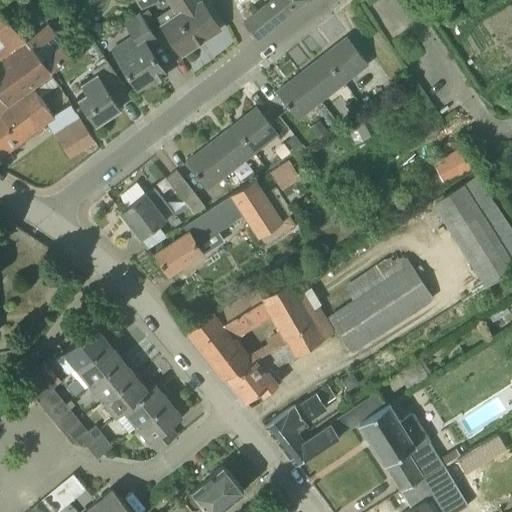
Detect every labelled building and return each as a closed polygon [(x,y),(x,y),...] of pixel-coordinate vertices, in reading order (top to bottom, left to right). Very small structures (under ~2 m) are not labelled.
[(156,16),(162,25),(181,54),(219,29),(200,0),(199,1),(198,0),(168,0),(172,6),(156,16)] [(303,0),(272,0),(244,22),(257,38),(303,0)] [(0,109),(49,72),(0,9),(0,109)] [(140,13),(147,24),(154,19),(147,9),(140,13)] [(110,48),(137,89),(151,80),(153,83),(166,75),(148,46),(157,40),(147,24),(140,13),(125,23),(132,34),(110,48)] [(324,57),(344,82),(368,64),(346,36),(333,46),(335,48),(324,57)] [(344,82),(324,57),(313,65),(312,63),(299,73),(320,101),(344,82)] [(127,94),(128,93),(106,60),(93,69),(96,73),(80,84),(85,92),(77,98),(95,126),(121,109),(116,101),(127,94)] [(297,119),(320,101),(299,73),(287,83),(288,85),(277,94),(297,119)] [(0,114),(0,152),(28,130),(36,123),(43,116),(50,110),(40,97),(58,84),(52,76),(34,88),(0,114)] [(400,92),(390,100),(395,107),(405,100),(400,92)] [(362,107),(354,97),(344,104),(352,115),(362,107)] [(58,139),(5,172),(24,181),(94,139),(69,102),(53,114),(46,119),(48,122),(58,139)] [(245,118),(234,127),(254,152),(278,134),(256,106),(243,117),(245,118)] [(320,119),(309,127),(317,138),(328,130),(320,119)] [(362,120),(311,144),(319,161),(371,137),(362,120)] [(222,133),(209,143),(230,171),(254,152),(234,127),(223,135),(222,133)] [(288,141),(296,151),(302,146),(294,136),(288,141)] [(186,161),(185,162),(206,189),(230,171),(209,143),(197,153),(198,155),(188,163),(186,161)] [(466,164),(456,148),(431,163),(444,185),(470,170),(466,164)] [(269,172),(280,187),(302,173),(292,157),(269,172)] [(186,205),(197,197),(176,169),(165,177),(186,205)] [(442,184),(435,172),(422,180),(429,191),(442,184)] [(511,224),(481,172),(435,199),(485,284),(511,267),(511,224)] [(155,253),(168,273),(202,251),(196,243),(244,213),(259,237),(281,222),(254,179),(183,225),(188,231),(155,253)] [(154,186),(121,212),(140,238),(173,212),(154,186)] [(407,263),(327,315),(351,352),(433,298),(410,262),(407,263)] [(278,374),(271,366),(274,364),(276,366),(333,331),(325,318),(315,304),(297,274),(261,298),(262,300),(220,325),(212,315),(200,322),(186,328),(224,378),(226,376),(229,379),(228,379),(245,401),(259,390),(263,394),(278,383),(274,377),(278,374)] [(63,352),(76,369),(108,342),(95,326),(63,352)] [(76,369),(89,385),(121,357),(108,342),(76,369)] [(121,357),(89,385),(102,400),(134,373),(121,357)] [(53,388),(61,381),(47,365),(39,372),(24,384),(37,401),(53,388)] [(155,383),(147,389),(134,373),(102,400),(115,417),(123,410),(147,389),(156,383),(155,383)] [(116,417),(128,432),(136,426),(169,399),(156,383),(147,389),(123,410),(115,417),(116,417)] [(328,384),(315,392),(324,404),(335,395),(328,384)] [(69,408),(65,403),(62,399),(57,393),(53,388),(37,401),(46,412),(54,405),(62,415),(69,408)] [(286,452),(295,464),(359,423),(386,404),(377,391),(329,422),(329,423),(305,439),(301,434),(282,446),(286,452)] [(327,409),(324,404),(315,392),(295,406),(294,405),(264,425),(278,443),(279,442),(282,446),(301,434),(298,430),(308,424),(307,423),(327,409)] [(169,426),(182,416),(169,399),(136,426),(149,442),(150,442),(157,451),(161,447),(177,435),(169,426)] [(69,400),(65,403),(69,408),(73,404),(69,400)] [(401,490),(421,477),(405,451),(413,446),(416,451),(429,443),(411,414),(400,421),(389,404),(386,406),(386,404),(359,423),(401,490)] [(95,425),(87,431),(96,441),(103,435),(95,425)] [(96,441),(87,431),(80,437),(88,447),(96,441)] [(498,433),(456,457),(465,473),(507,449),(498,433)] [(455,448),(437,458),(442,465),(459,455),(455,448)] [(204,511),(215,511),(243,490),(223,464),(211,474),(210,473),(202,480),(203,481),(191,490),(191,491),(186,496),(185,502),(191,509),(196,509),(202,504),(207,510),(204,511)] [(421,477),(401,490),(412,507),(403,511),(431,511),(425,501),(435,495),(424,477),(422,478),(421,477)] [(58,498),(68,490),(62,482),(52,491),(58,498)] [(131,511),(112,488),(95,501),(104,511),(131,511)] [(74,498),(68,490),(58,498),(64,506),(74,498)] [(104,511),(95,501),(82,511),(104,511)]
